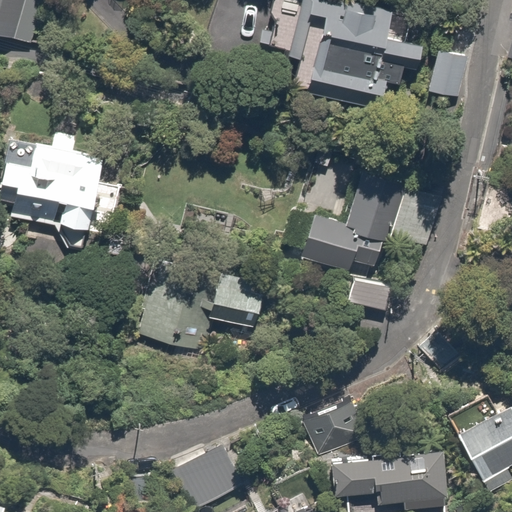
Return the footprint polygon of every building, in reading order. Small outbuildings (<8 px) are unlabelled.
[(35,0),(0,0),(0,39),(23,45),(35,0)] [(392,9),(362,0),(264,0),(251,42),(303,58),(297,79),(376,104),(388,64),(413,71),(421,46),(384,34),(392,9)] [(511,24),(503,58),(511,59),(511,24)] [(473,43),(437,35),(424,90),(460,98),(473,43)] [(106,237),(123,162),(75,151),(78,139),(51,133),(48,145),(12,137),(0,188),(0,194),(12,198),(8,214),(66,227),(63,239),(86,245),(88,233),(106,237)] [(336,216),(310,209),(298,253),(342,266),(333,300),(379,312),(389,278),(377,274),(404,173),(352,159),(336,216)] [(511,188),(476,184),(470,232),(511,237),(511,188)] [(264,272),(216,266),(214,283),(145,274),(136,340),(170,345),(168,358),(202,363),(208,317),(257,324),(264,272)] [(486,386),(444,410),(487,486),(511,471),(511,409),(507,400),(497,405),(486,386)] [(236,442),(176,469),(193,507),(253,480),(236,442)] [(328,450),(331,494),(374,491),(375,503),(401,501),(402,510),(451,506),(446,442),(328,450)] [(310,511),(305,501),(283,511),(268,482),(241,496),(249,511),(310,511)]
